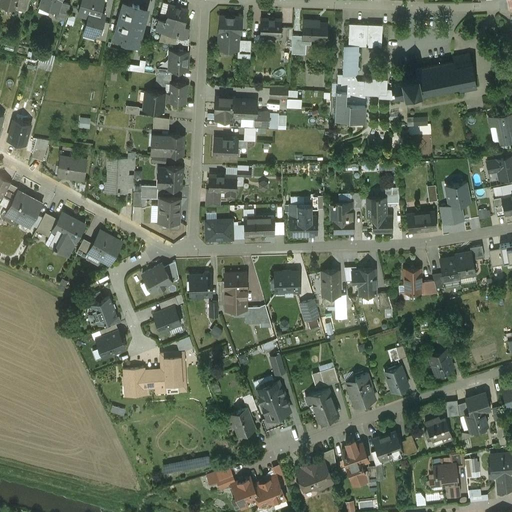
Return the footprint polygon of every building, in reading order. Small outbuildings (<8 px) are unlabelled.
[(17,0),(3,0),(2,5),(15,9),(17,0)] [(29,0),(17,0),(15,9),(26,12),(29,0)] [(61,2),(54,0),(41,0),(40,5),(57,10),(58,10),(61,2)] [(90,10),(88,14),(98,17),(100,11),(102,0),(81,0),(79,7),(90,10)] [(70,4),(61,2),(58,10),(57,10),(55,18),(65,21),(70,4)] [(124,2),(114,38),(137,45),(147,8),(124,2)] [(188,9),(170,4),(166,19),(165,20),(183,25),(184,24),(188,9)] [(98,17),(88,14),(84,30),(97,34),(98,34),(103,20),(105,12),(100,11),(98,17)] [(242,16),(219,15),(218,32),(238,33),(241,33),(242,16)] [(159,18),(153,16),(151,28),(158,30),(161,31),(162,31),(162,29),(186,35),(188,26),(184,24),(183,25),(165,20),(166,19),(159,18)] [(281,19),(261,17),(260,34),(280,35),(281,19)] [(312,20),(303,19),(302,35),(302,41),(311,41),(311,38),(326,39),(327,23),(312,22),(312,20)] [(109,22),(103,20),(98,34),(97,34),(96,37),(105,40),(109,22)] [(368,24),(349,23),(348,45),(358,46),(366,46),(366,47),(368,47),(368,46),(381,47),(382,24),(368,24)] [(186,35),(162,29),(162,31),(161,31),(159,41),(189,45),(189,38),(185,37),(186,35)] [(238,33),(219,32),(218,48),(237,49),(238,33)] [(300,35),(292,34),(291,53),(302,53),(302,43),(299,43),(300,35)] [(251,42),(241,41),(240,57),(250,58),(251,42)] [(358,46),(348,45),(344,45),(342,74),(351,74),(351,75),(354,75),(357,72),(357,70),(359,67),(357,65),(358,55),(360,53),(358,51),(358,47),(358,46)] [(188,51),(170,50),(169,69),(169,70),(172,70),(187,70),(188,51)] [(37,67),(53,70),(56,54),(40,51),(37,67)] [(453,61),(415,69),(416,73),(400,76),(401,79),(391,81),(392,89),(391,89),(393,100),(421,94),(458,86),(459,91),(477,87),(469,53),(452,56),(453,61)] [(139,65),(127,63),(126,69),(144,72),(146,60),(140,59),(139,65)] [(171,75),(156,73),(155,85),(163,86),(163,80),(171,81),(171,75)] [(364,81),(357,80),(357,81),(350,81),(351,75),(351,74),(342,74),(337,74),(338,74),(337,89),(337,91),(337,102),(336,102),(335,118),(364,120),(365,104),(364,103),(365,94),(378,94),(386,94),(387,79),(379,79),(379,78),(364,78),(364,81)] [(186,84),(170,83),(170,93),(165,92),(164,100),(185,102),(186,84)] [(287,88),(270,88),(270,97),(287,97),(287,88)] [(165,92),(145,90),(143,108),(163,110),(164,100),(165,92)] [(222,96),(216,96),(215,112),(215,113),(215,119),(233,120),(233,115),(233,113),(234,114),(234,98),(235,97),(222,96)] [(302,106),(302,97),(287,97),(287,106),(302,106)] [(256,100),(234,98),(234,114),(233,113),(233,115),(255,116),(256,111),(256,100)] [(139,106),(126,104),(125,112),(139,113),(140,107),(139,106)] [(269,112),(256,111),(255,116),(254,125),(268,125),(269,112)] [(271,126),(286,128),(288,113),(272,111),(271,126)] [(511,112),(495,115),(501,142),(511,139),(511,112)] [(90,126),(91,117),(81,115),(80,125),(90,126)] [(169,118),(153,116),(152,129),(169,130),(169,118)] [(31,122),(14,118),(8,138),(25,142),(31,122)] [(421,125),(421,135),(432,135),(432,125),(421,125)] [(255,127),(244,126),(243,140),(255,140),(255,127)] [(168,134),(152,133),(151,151),(167,152),(168,134)] [(184,134),(168,133),(167,152),(167,153),(183,153),(184,134)] [(31,137),(30,138),(26,151),(32,153),(34,146),(37,137),(31,136),(31,137)] [(48,139),(37,137),(34,146),(46,149),(49,139),(48,139)] [(238,138),(214,137),(213,155),(236,156),(238,138)] [(46,149),(34,146),(32,153),(31,157),(43,160),(46,149)] [(86,159),(60,155),(57,175),(83,179),(86,159)] [(511,155),(487,161),(489,171),(498,170),(500,178),(508,177),(511,175),(511,155)] [(128,158),(108,157),(107,192),(127,192),(128,158)] [(182,166),(165,165),(165,166),(164,185),(181,186),(182,166)] [(233,175),(209,173),(208,189),(220,190),(225,190),(225,195),(235,196),(236,177),(233,175)] [(0,196),(2,198),(3,197),(11,182),(0,176),(0,196)] [(466,181),(445,185),(449,204),(449,205),(461,202),(470,201),(466,181)] [(20,188),(11,183),(3,197),(12,201),(19,189),(20,188)] [(511,184),(511,183),(501,185),(503,196),(511,193),(511,184)] [(436,184),(428,185),(430,201),(438,200),(436,184)] [(41,201),(19,189),(12,201),(7,210),(22,218),(20,222),(29,226),(42,201),(41,200),(41,201)] [(220,190),(208,189),(207,189),(206,205),(219,204),(220,190)] [(141,190),(134,190),(133,205),(141,205),(141,197),(141,190)] [(398,191),(385,192),(386,204),(399,203),(398,191)] [(361,193),(350,193),(351,201),(351,204),(352,204),(352,207),(361,207),(361,193)] [(511,193),(503,196),(493,198),(497,216),(511,212),(511,193)] [(323,194),(310,195),(310,208),(323,207),(323,194)] [(385,196),(367,197),(367,215),(372,215),(372,214),(385,213),(385,196)] [(180,198),(160,197),(158,221),(179,222),(180,198)] [(339,205),(339,202),(329,202),(329,217),(333,217),(333,215),(342,215),(342,204),(339,205)] [(449,204),(440,206),(443,223),(464,219),(461,202),(449,205),(449,204)] [(259,203),(243,204),(243,216),(259,215),(259,203)] [(298,215),(298,203),(289,203),(290,216),(298,215)] [(308,203),(298,203),(298,215),(290,216),(290,233),(316,232),(316,215),(308,215),(308,203)] [(352,207),(352,204),(351,204),(342,204),(342,215),(352,215),(352,207)] [(487,207),(479,208),(480,217),(489,216),(487,207)] [(434,210),(414,212),(416,230),(436,228),(434,210)] [(68,215),(61,211),(56,222),(52,230),(61,235),(55,247),(53,246),(52,248),(56,250),(56,249),(67,254),(74,241),(75,242),(85,223),(84,223),(84,224),(68,215)] [(414,212),(406,213),(408,231),(416,230),(414,212)] [(385,213),(372,214),(372,215),(372,231),(392,231),(391,213),(385,213)] [(56,222),(43,215),(36,229),(49,236),(52,230),(56,222)] [(259,215),(243,216),(244,235),(254,234),(254,233),(274,233),(273,215),(259,215)] [(342,215),(333,215),(333,217),(334,232),(353,232),(353,215),(352,215),(342,215)] [(230,217),(204,218),(205,238),(230,237),(230,217)] [(121,241),(100,230),(93,242),(88,251),(89,251),(110,262),(121,241)] [(83,237),(76,252),(86,257),(89,251),(88,251),(93,242),(83,237)] [(511,242),(500,245),(500,248),(503,262),(511,260),(511,242)] [(481,244),(469,246),(470,250),(472,259),(484,256),(481,244)] [(503,262),(500,248),(489,250),(492,266),(503,264),(503,262)] [(470,250),(455,253),(455,255),(459,276),(474,273),(472,259),(470,250)] [(455,255),(439,258),(442,271),(444,280),(459,278),(459,276),(455,255)] [(143,275),(152,292),(173,281),(164,264),(143,275)] [(434,280),(421,280),(420,267),(415,267),(415,266),(414,265),(410,265),(409,267),(404,267),(404,284),(405,291),(408,291),(427,291),(427,292),(437,291),(436,287),(434,280)] [(375,267),(358,268),(358,269),(351,269),(352,279),(358,279),(359,293),(376,292),(375,267)] [(338,269),(322,270),(322,294),(331,293),(339,293),(338,269)] [(299,270),(274,271),(275,290),(299,289),(299,270)] [(245,271),(224,272),(225,288),(225,306),(234,306),(235,314),(246,314),(245,293),(246,293),(246,287),(245,271)] [(442,271),(432,273),(434,280),(436,287),(445,285),(444,280),(442,271)] [(211,272),(189,273),(189,294),(190,294),(190,291),(202,291),(202,294),(211,293),(211,272)] [(405,291),(404,284),(399,284),(399,298),(409,297),(408,291),(405,291)] [(110,291),(88,299),(96,323),(118,315),(110,291)] [(387,291),(379,291),(379,307),(392,307),(387,291)] [(331,293),(323,294),(323,305),(332,305),(331,293)] [(159,302),(162,309),(175,305),(178,304),(175,296),(159,302)] [(313,298),(300,302),(305,319),(318,315),(313,298)] [(218,313),(218,299),(209,300),(209,313),(218,313)] [(162,309),(154,312),(160,329),(181,321),(175,305),(162,309)] [(260,316),(259,305),(250,305),(251,321),(260,321),(260,316)] [(215,322),(210,329),(219,335),(224,328),(215,322)] [(97,339),(103,356),(125,348),(118,332),(97,339)] [(403,344),(395,346),(399,358),(406,356),(403,344)] [(445,348),(428,354),(436,374),(453,368),(452,367),(448,358),(449,357),(445,348)] [(162,352),(162,365),(163,382),(166,381),(183,381),(182,352),(162,352)] [(280,352),(270,355),(275,372),(285,369),(280,352)] [(400,364),(384,370),(392,391),(408,385),(400,364)] [(162,365),(122,367),(123,394),(167,392),(166,381),(163,382),(162,365)] [(334,365),(319,370),(324,384),(338,380),(334,365)] [(367,372),(354,376),(355,379),(347,382),(351,395),(354,404),(375,397),(369,381),(370,380),(367,372)] [(278,379),(256,387),(261,402),(284,394),(278,379)] [(511,384),(501,388),(508,407),(511,405),(511,384)] [(327,386),(309,393),(319,420),(338,413),(327,386)] [(251,392),(242,396),(246,406),(247,406),(249,411),(257,408),(251,392)] [(485,392),(465,398),(466,402),(470,413),(465,414),(465,415),(470,430),(487,425),(482,411),(490,408),(485,392)] [(284,394),(261,402),(267,417),(279,413),(289,409),(284,394)] [(466,402),(457,405),(459,417),(465,415),(465,414),(470,413),(466,402)] [(113,403),(111,409),(123,413),(124,410),(117,408),(118,405),(113,403)] [(246,406),(230,412),(237,433),(255,427),(249,411),(247,406),(246,406)] [(498,406),(492,408),(495,420),(501,419),(498,406)] [(279,413),(267,417),(261,419),(266,431),(283,424),(279,413)] [(445,418),(434,421),(433,418),(425,422),(428,430),(431,439),(450,433),(445,418)] [(501,419),(495,420),(500,446),(507,445),(501,419)] [(395,431),(384,435),(391,455),(402,452),(403,451),(399,442),(395,431)] [(418,432),(406,437),(406,439),(407,439),(409,454),(424,448),(418,432)] [(384,435),(372,439),(376,450),(380,460),(380,459),(391,455),(384,435)] [(349,440),(346,441),(345,442),(347,447),(342,449),(353,480),(365,476),(361,463),(368,460),(361,442),(356,444),(354,439),(349,440)] [(406,439),(399,442),(403,451),(402,452),(404,456),(409,454),(407,439),(406,439)] [(333,448),(320,453),(323,461),(324,460),(327,468),(336,465),(333,448)] [(376,450),(371,452),(375,465),(382,463),(380,459),(380,460),(376,450)] [(463,450),(449,452),(450,456),(450,463),(455,462),(456,466),(464,465),(463,450)] [(511,453),(489,455),(491,476),(500,475),(502,489),(511,488),(511,453)] [(476,458),(470,459),(470,462),(471,470),(479,469),(478,461),(476,461),(476,458)] [(323,461),(297,471),(300,479),(302,478),(305,487),(312,484),(312,485),(315,488),(319,489),(322,488),(324,484),(332,481),(327,468),(324,460),(323,461)] [(442,483),(443,483),(449,482),(457,481),(457,480),(456,466),(455,462),(450,463),(440,464),(433,465),(434,474),(435,482),(442,481),(442,483)] [(375,465),(367,466),(368,482),(377,481),(375,465)] [(217,480),(217,481),(234,478),(231,467),(207,472),(209,482),(217,480)] [(435,482),(434,474),(429,474),(430,478),(426,480),(426,485),(431,486),(431,488),(443,487),(443,483),(442,483),(442,481),(435,482)] [(285,497),(276,475),(264,479),(273,502),(285,497)] [(250,476),(232,483),(234,488),(232,489),(232,490),(234,495),(235,495),(237,495),(240,503),(257,497),(253,484),(250,476)] [(264,479),(253,484),(257,497),(257,498),(259,502),(265,505),(273,502),(264,479)] [(457,481),(449,482),(450,493),(459,492),(458,480),(457,480),(457,481)] [(471,500),(489,499),(489,493),(482,494),(481,488),(471,489),(471,500)] [(346,501),(347,511),(356,510),(355,500),(346,501)]
